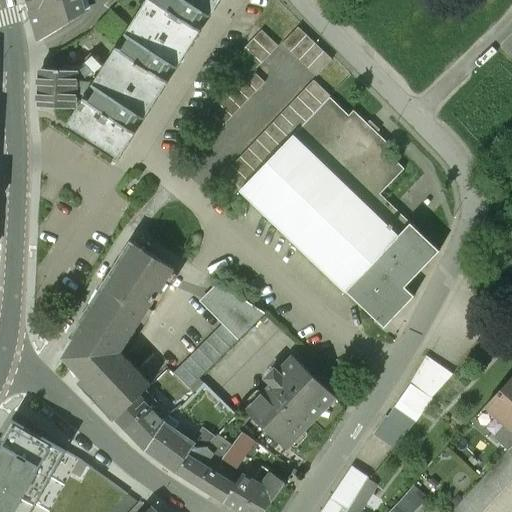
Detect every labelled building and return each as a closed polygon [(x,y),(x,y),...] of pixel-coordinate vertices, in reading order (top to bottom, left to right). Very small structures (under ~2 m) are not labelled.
[(26,0),(35,29),(42,39),(80,16),(79,15),(84,12),(80,0),(26,0)] [(214,0),(154,0),(75,123),(117,151),(214,0)] [(111,10),(95,29),(113,45),(129,27),(111,10)] [(332,60),(298,28),(282,45),(316,77),(332,60)] [(278,47),(260,31),(237,56),(248,66),(254,72),(278,47)] [(92,55),(76,71),(76,82),(95,84),(107,70),(92,55)] [(216,133),(265,82),(254,72),(248,66),(200,117),(216,133)] [(39,73),(38,106),(75,107),(76,94),(86,94),(95,84),(76,82),(76,71),(43,69),(39,73)] [(330,97),(313,81),(224,174),(240,191),(330,97)] [(330,97),(240,191),(346,291),(411,223),(380,194),(404,169),(385,151),(391,146),(354,110),(348,115),(330,97)] [(411,223),(346,291),(385,329),(415,296),(405,286),(440,251),(411,223)] [(117,418),(146,390),(152,384),(122,351),(175,269),(135,243),(64,353),(91,381),(88,385),(117,418)] [(265,313),(220,283),(202,302),(223,323),(174,373),(189,389),(265,313)] [(333,394),(292,355),(277,371),(275,369),(265,379),(271,384),(247,410),(287,449),(310,424),(311,417),(333,394)] [(411,384),(432,398),(453,375),(427,357),(411,384)] [(507,424),(511,429),(511,377),(486,405),(507,424)] [(432,398),(411,384),(388,417),(386,416),(374,434),(395,448),(416,421),(432,398)] [(126,430),(155,399),(146,390),(117,418),(116,420),(126,430)] [(155,399),(126,430),(146,450),(149,446),(164,423),(155,414),(161,405),(155,399)] [(11,420),(0,439),(0,511),(31,511),(66,451),(11,420)] [(176,472),(192,449),(195,445),(164,423),(149,446),(157,453),(154,457),(176,472)] [(218,434),(208,447),(214,453),(222,459),(242,433),(230,424),(219,435),(218,434)] [(494,438),(508,450),(511,446),(511,429),(507,424),(494,438)] [(201,426),(196,438),(210,443),(215,432),(201,426)] [(242,433),(222,459),(220,462),(227,467),(229,463),(236,468),(245,454),(252,460),(261,446),(242,433)] [(451,511),(481,511),(511,478),(511,446),(508,450),(451,511)] [(224,502),(235,485),(205,466),(214,453),(208,447),(192,449),(176,472),(224,502)] [(370,478),(354,465),(322,511),(339,511),(342,509),(346,511),(358,511),(375,485),(369,480),(370,478)] [(235,485),(224,502),(241,511),(264,511),(285,484),(270,473),(260,487),(241,476),(235,485)] [(413,511),(427,497),(413,486),(389,511),(413,511)]
